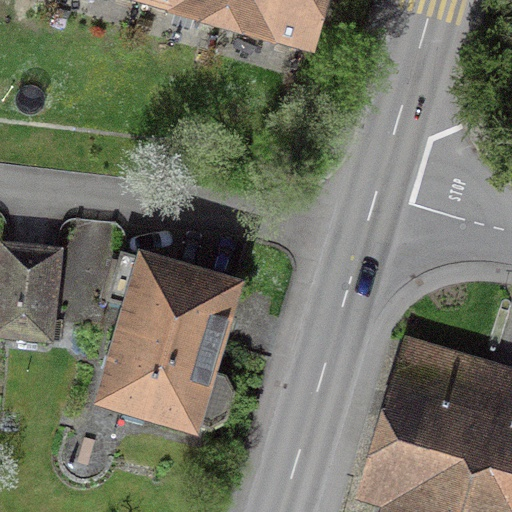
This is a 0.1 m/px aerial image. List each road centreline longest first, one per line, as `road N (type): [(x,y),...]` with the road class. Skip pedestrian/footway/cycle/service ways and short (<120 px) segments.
road 1 (residential): [(0,188),(362,230)]
road 2 (tertiary): [(362,230),(279,511)]
road 3 (tertiary): [(431,0),(371,200)]
road 4 (residential): [(511,232),(371,200)]
